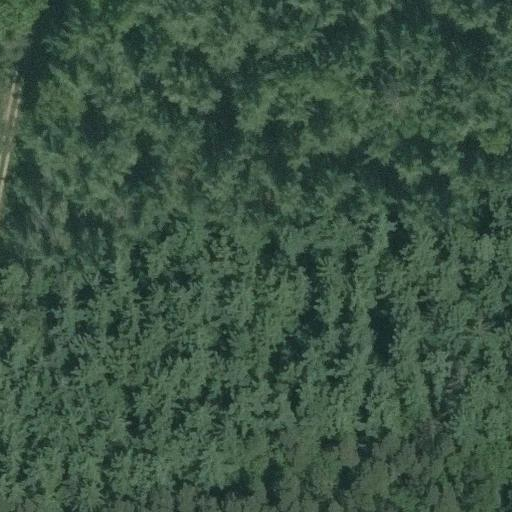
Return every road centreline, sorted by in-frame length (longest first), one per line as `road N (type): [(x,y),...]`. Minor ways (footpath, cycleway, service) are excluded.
road 1 (track): [(0,162),(43,37),(511,122)]
road 2 (track): [(0,399),(511,496)]
